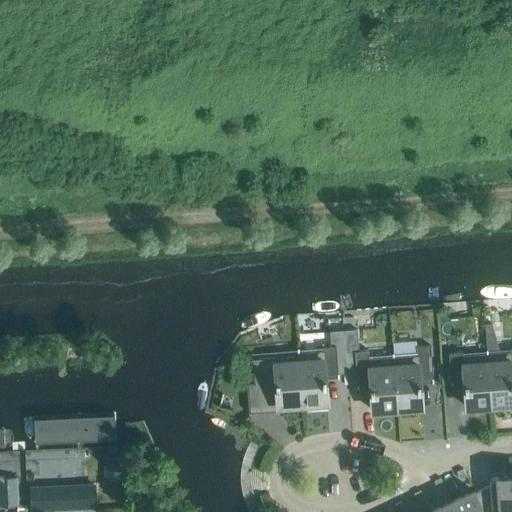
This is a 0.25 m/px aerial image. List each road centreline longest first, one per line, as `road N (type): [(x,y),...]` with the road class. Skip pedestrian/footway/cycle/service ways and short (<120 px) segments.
road 1 (unknown): [(0,241),(511,199)]
road 2 (residential): [(437,466),(365,442),(297,450),(284,462),(280,487),(315,509),(363,505),(414,479)]
